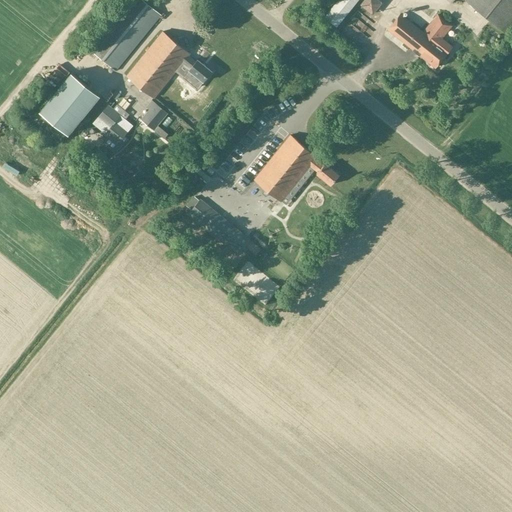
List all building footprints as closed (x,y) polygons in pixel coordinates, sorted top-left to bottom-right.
[(115,70),(160,14),(143,0),(129,0),(89,49),(115,70)] [(337,27),(358,0),(337,0),(324,17),(337,27)] [(372,15),(383,2),(380,0),(363,0),(360,5),(372,15)] [(504,33),(511,23),(511,0),(465,0),(465,1),(504,33)] [(400,14),(388,30),(435,68),(448,52),(453,46),(442,38),(451,26),(437,15),(423,32),(400,14)] [(198,87),(211,71),(197,59),(196,61),(188,55),(189,53),(162,31),(127,75),(154,97),(182,62),(190,68),(184,76),(198,87)] [(53,36),(48,42),(53,47),(58,41),(53,36)] [(71,72),(39,111),(68,133),(99,95),(71,72)] [(149,109),(140,120),(153,130),(168,113),(152,100),(146,107),(149,109)] [(107,105),(97,117),(98,118),(94,123),(105,133),(117,144),(127,131),(127,130),(131,125),(119,116),(120,115),(107,105)] [(331,185),(339,175),(325,163),(323,165),(315,159),(317,157),(290,135),(254,179),(281,201),(310,166),(318,172),(316,173),(331,185)] [(22,193),(27,186),(20,181),(15,187),(22,193)] [(237,255),(250,239),(200,198),(187,214),(237,255)]
